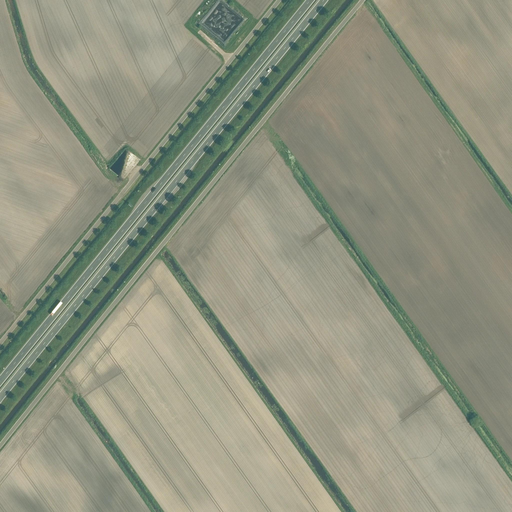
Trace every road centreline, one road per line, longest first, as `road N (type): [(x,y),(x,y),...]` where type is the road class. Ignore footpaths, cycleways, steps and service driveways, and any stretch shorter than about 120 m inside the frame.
road 1 (unclassified): [(0,445),(364,0)]
road 2 (trunk): [(0,397),(323,0)]
road 3 (trunk): [(309,0),(0,381)]
road 4 (unclassified): [(0,343),(279,0)]
